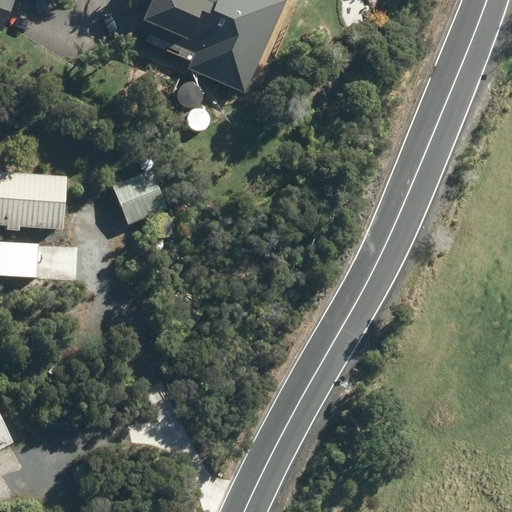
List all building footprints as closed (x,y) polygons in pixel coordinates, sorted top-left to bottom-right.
[(0,0),(0,22),(6,25),(18,0),(0,0)] [(185,72),(243,96),(281,5),(269,0),(135,0),(131,10),(141,14),(133,34),(190,58),(185,72)] [(167,165),(110,188),(124,226),(182,203),(167,165)] [(0,173),(0,228),(61,233),(65,178),(0,173)] [(0,474),(23,462),(10,440),(20,435),(0,398),(0,474)]
